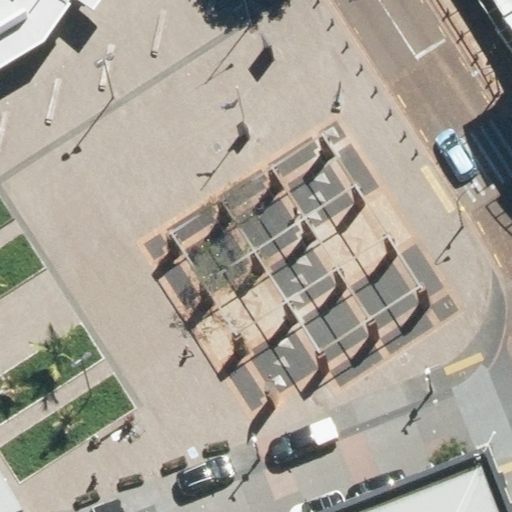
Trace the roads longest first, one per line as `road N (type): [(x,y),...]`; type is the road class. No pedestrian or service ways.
road 1 (residential): [(256,511),(511,415)]
road 2 (tertiary): [(372,0),(511,215)]
